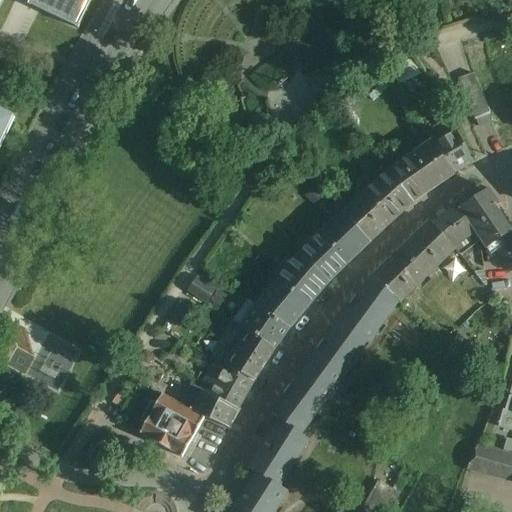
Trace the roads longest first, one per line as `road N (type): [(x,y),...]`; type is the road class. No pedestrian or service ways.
road 1 (residential): [(511,155),(448,187),(380,248),(307,335),(233,465),(189,505)]
road 2 (residential): [(0,281),(126,30),(152,0)]
road 3 (residential): [(263,165),(365,76),(419,45),(511,23)]
road 4 (residential): [(57,470),(71,431),(195,261)]
road 5 (residential): [(189,505),(174,483),(92,480),(57,470)]
